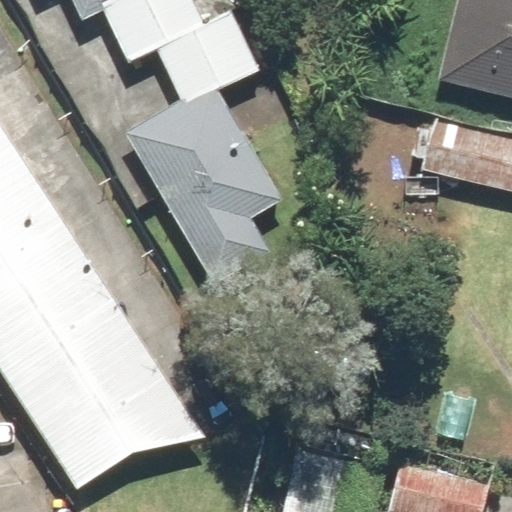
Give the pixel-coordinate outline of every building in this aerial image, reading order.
[(74,0),(87,25),(108,14),(133,64),(163,49),(187,98),(127,128),(207,287),(272,255),(254,220),(286,204),(227,87),(263,69),(236,14),(208,27),(194,0),(74,0)] [(511,0),(461,0),(439,81),(511,102),(511,0)] [(0,118),(0,368),(79,490),(193,417),(0,118)] [(511,135),(470,124),(456,175),(511,190),(511,135)] [(484,511),(493,476),(405,454),(392,508),(406,511),(484,511)]
